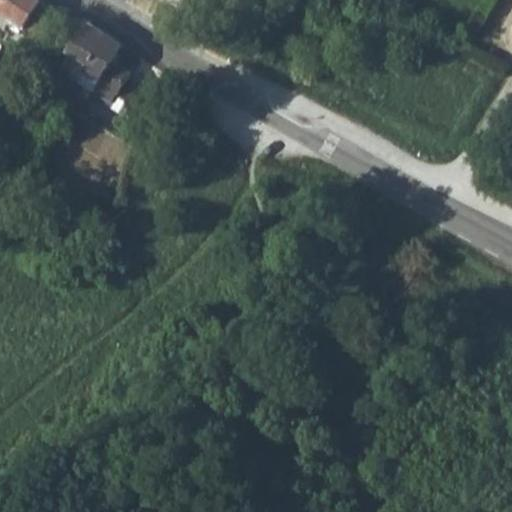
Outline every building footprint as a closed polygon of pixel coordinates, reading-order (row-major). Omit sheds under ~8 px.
[(41,0),(0,0),(0,10),(26,28),(43,4),(44,2),(41,0)] [(171,0),(187,9),(192,0),(171,0)] [(43,4),(26,28),(38,36),(54,12),(43,4)] [(116,62),(125,46),(100,30),(88,23),(70,51),(93,65),(82,82),(97,91),(104,82),(114,88),(127,68),(116,62)] [(47,60),(39,73),(51,81),(59,68),(47,60)] [(122,93),(126,86),(134,73),(127,68),(114,88),(122,93)] [(114,88),(104,82),(97,91),(108,98),(114,88)] [(122,93),(116,103),(112,108),(133,122),(148,100),(126,86),(122,93)] [(122,93),(114,88),(108,98),(116,103),(122,93)]
